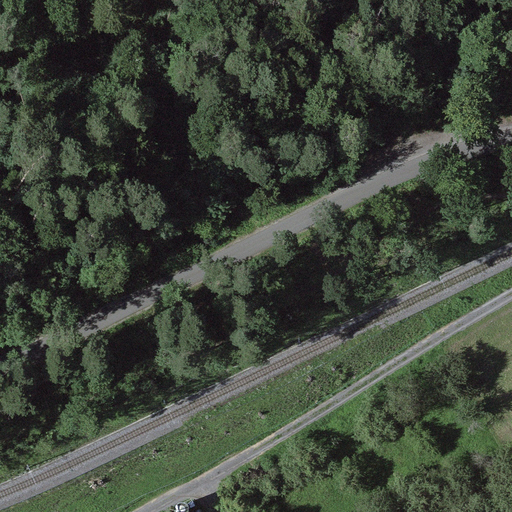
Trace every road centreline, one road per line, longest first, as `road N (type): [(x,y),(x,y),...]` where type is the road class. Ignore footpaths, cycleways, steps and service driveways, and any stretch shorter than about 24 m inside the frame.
road 1 (unclassified): [(511,139),(410,164),(0,367)]
road 2 (track): [(511,296),(150,511)]
